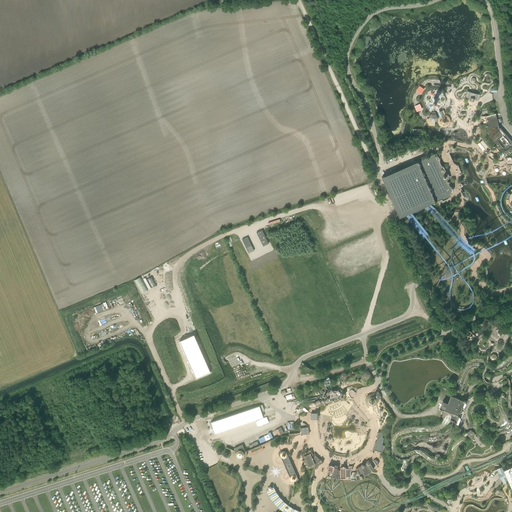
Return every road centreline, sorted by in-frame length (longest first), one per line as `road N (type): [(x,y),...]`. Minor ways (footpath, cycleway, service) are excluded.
road 1 (track): [(185,422),(149,342),(160,318),(178,308),(175,276),(184,257),(225,234),(312,206),(364,213),(389,204)]
road 2 (track): [(436,0),(380,9),(359,27),(346,55),(382,170)]
road 3 (track): [(0,398),(134,348),(172,430)]
road 4 (track): [(375,173),(299,0)]
road 5 (track): [(511,128),(502,114),(494,18),(484,0)]
road 6 (track): [(466,93),(455,93),(465,85),(476,90),(471,77),(481,82),(488,74),(492,81),(479,96)]
